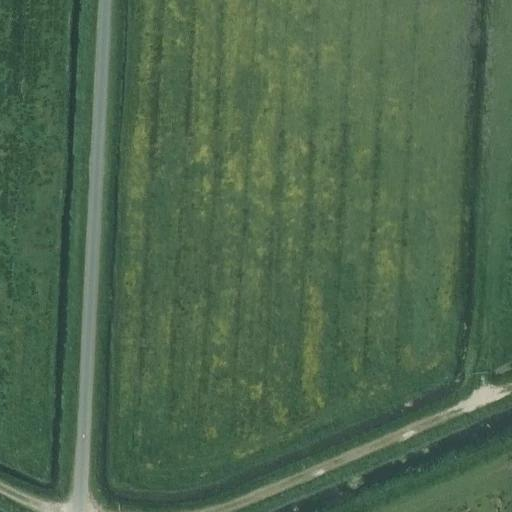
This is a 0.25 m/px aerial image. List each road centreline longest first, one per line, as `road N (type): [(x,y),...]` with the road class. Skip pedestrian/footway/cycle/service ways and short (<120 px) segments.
road 1 (unclassified): [(78,511),(103,0)]
road 2 (track): [(217,511),(511,388)]
